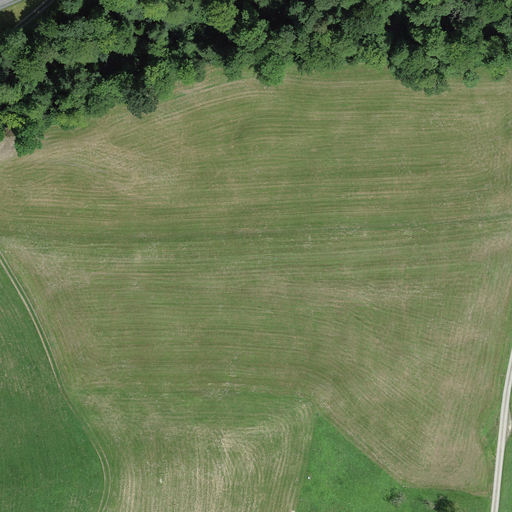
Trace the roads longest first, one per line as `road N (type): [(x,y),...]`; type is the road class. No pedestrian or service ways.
road 1 (track): [(96,511),(101,458),(0,261)]
road 2 (track): [(491,511),(511,352)]
